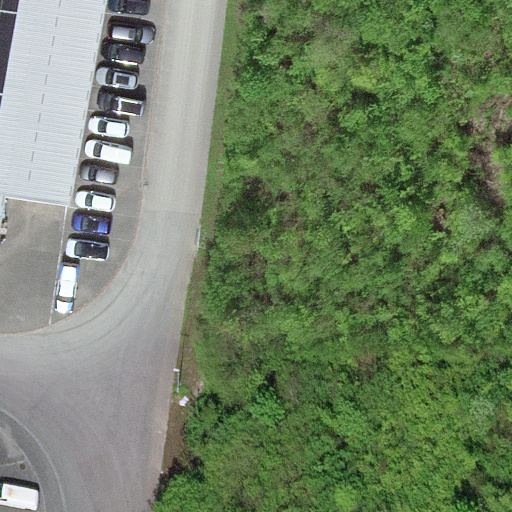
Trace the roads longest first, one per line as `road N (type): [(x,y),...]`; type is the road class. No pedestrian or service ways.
road 1 (residential): [(192,0),(147,365)]
road 2 (residential): [(147,365),(125,511)]
road 3 (residential): [(147,365),(0,357)]
